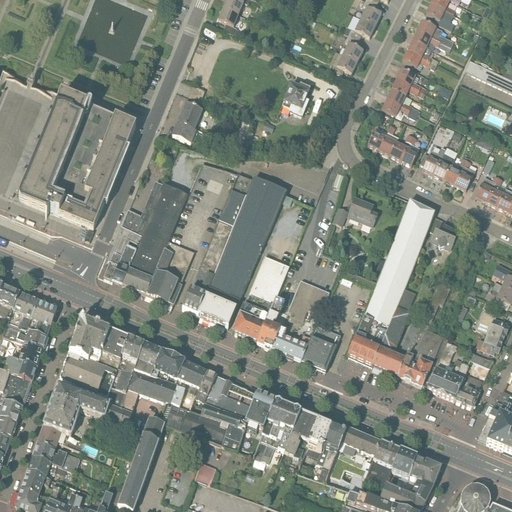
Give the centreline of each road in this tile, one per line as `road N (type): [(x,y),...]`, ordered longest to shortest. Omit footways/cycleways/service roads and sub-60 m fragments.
road 1 (primary): [(466,449),(77,284)]
road 2 (primary): [(74,301),(460,464)]
road 3 (residential): [(411,0),(343,149),(511,238)]
road 4 (unclassified): [(77,284),(98,252),(204,0)]
road 5 (residential): [(74,301),(1,511)]
